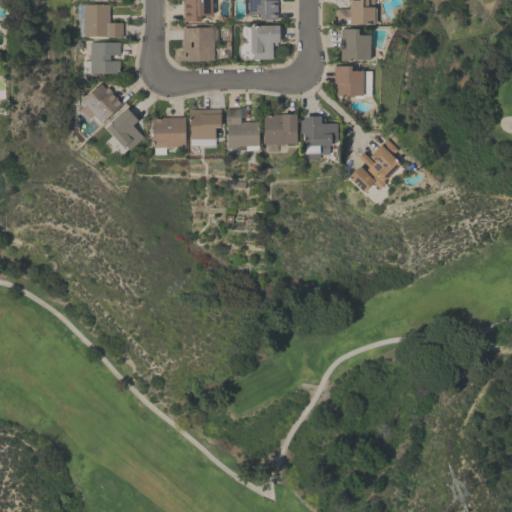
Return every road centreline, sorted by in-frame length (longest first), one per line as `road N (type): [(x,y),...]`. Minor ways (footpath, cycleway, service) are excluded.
road 1 (track): [(511,316),(467,335),(374,342),(333,360),(287,434),(267,492),(158,412),(54,310),(0,280)]
road 2 (residential): [(304,75),(305,0),(156,79),(304,75)]
